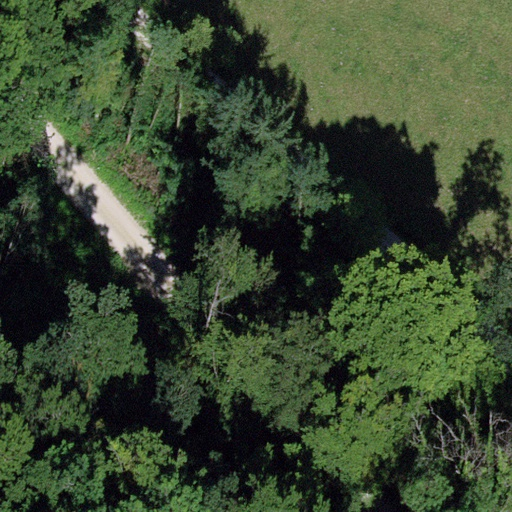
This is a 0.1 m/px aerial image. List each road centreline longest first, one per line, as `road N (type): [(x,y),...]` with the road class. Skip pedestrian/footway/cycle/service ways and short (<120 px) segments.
road 1 (track): [(0,110),(371,511)]
road 2 (track): [(124,0),(368,203),(511,346)]
